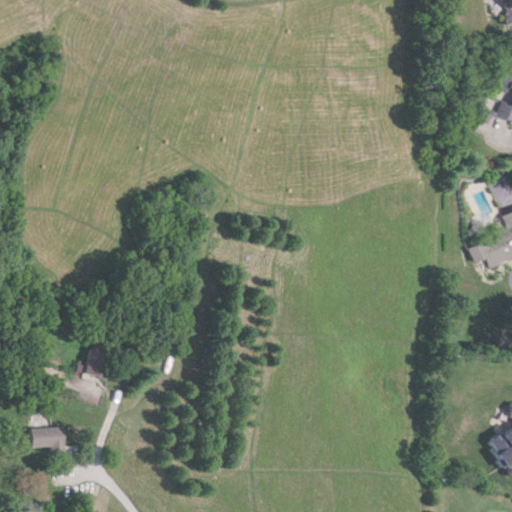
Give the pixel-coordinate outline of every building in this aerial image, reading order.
[(511,24),(511,0),(501,0),(500,24),(511,24)] [(496,88),(511,92),(508,102),(499,100),(494,115),(511,120),(511,73),(511,75),(501,71),(496,88)] [(464,246),(471,262),(483,257),(487,267),(511,256),(511,209),(500,215),(505,229),(464,246)] [(73,363),(72,372),(99,376),(103,352),(83,348),(81,364),(73,363)] [(511,401),(510,401),(509,412),(511,418),(511,427),(488,439),(495,452),(495,450),(509,479),(511,477),(511,401)] [(25,427),(26,446),(59,444),(58,426),(25,427)]
